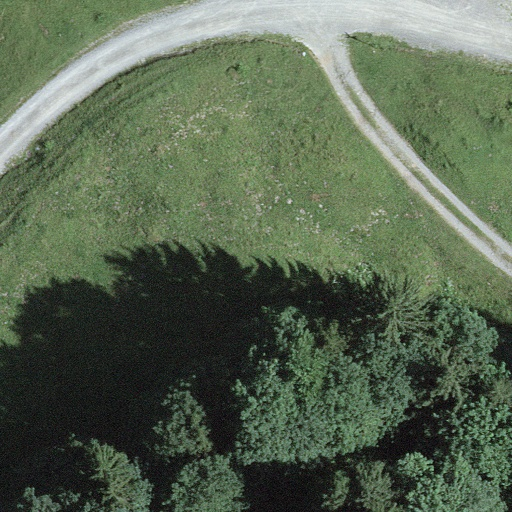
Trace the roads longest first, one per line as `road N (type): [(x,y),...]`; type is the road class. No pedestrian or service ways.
road 1 (track): [(294,0),(398,159),(511,255)]
road 2 (track): [(275,0),(152,35),(33,116),(0,151)]
road 3 (track): [(311,0),(511,45)]
